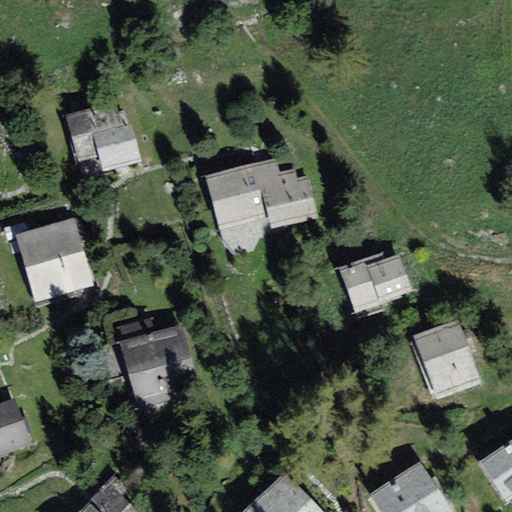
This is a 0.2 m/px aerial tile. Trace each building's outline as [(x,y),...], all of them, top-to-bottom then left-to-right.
[(112,106),(60,117),(71,165),(94,159),(98,174),(137,164),(125,115),(114,117),(112,106)] [(274,163),(200,180),(217,243),(238,258),(251,256),(261,242),(268,240),(266,235),(316,223),(304,180),(297,183),(293,174),(278,177),(274,163)] [(78,221),(12,237),(30,308),(96,291),(78,221)] [(377,257),(334,270),(351,318),(410,297),(396,258),(379,264),(377,257)] [(120,342),(115,344),(136,422),(199,407),(179,329),(152,334),(149,321),(116,329),(120,342)] [(453,324),(408,338),(428,402),(474,387),(453,324)] [(13,403),(0,407),(0,457),(27,450),(13,403)] [(511,441),(473,464),(499,506),(506,501),(511,507),(511,441)] [(413,464),(363,495),(374,511),(453,511),(431,478),(425,483),(413,464)] [(315,511),(282,475),(241,511),(315,511)] [(133,511),(107,485),(77,511),(133,511)]
